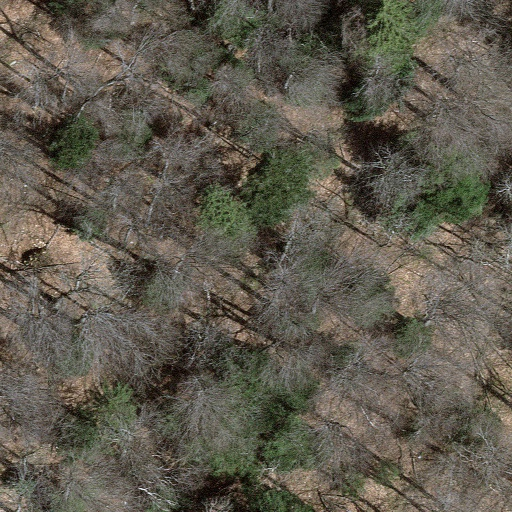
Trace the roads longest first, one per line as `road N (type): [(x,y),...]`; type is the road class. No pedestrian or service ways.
road 1 (track): [(0,461),(506,0)]
road 2 (track): [(372,511),(511,378)]
